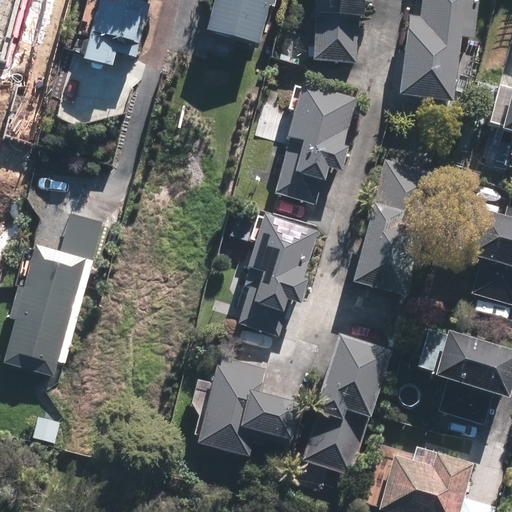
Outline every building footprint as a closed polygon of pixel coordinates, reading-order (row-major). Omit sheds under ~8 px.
[(38,0),(0,0),(0,55),(23,61),(38,0)] [(130,57),(145,3),(138,1),(137,0),(93,0),(78,59),(107,66),(111,52),(130,57)] [(208,0),(200,29),(254,45),(267,0),(208,0)] [(367,2),(366,0),(309,0),(309,11),(312,11),(308,58),(353,61),(358,1),(367,2)] [(472,38),(476,0),(419,0),(417,15),(406,14),(404,29),(401,29),(393,94),(449,101),(456,36),(472,38)] [(2,136),(17,80),(0,74),(0,163),(7,138),(2,136)] [(284,137),(269,192),(311,203),(321,166),(337,170),(344,144),(340,143),(352,97),(295,82),(280,136),(284,137)] [(511,86),(503,84),(490,130),(506,135),(498,165),(511,168),(511,86)] [(401,296),(436,173),(380,157),(346,281),(401,296)] [(511,208),(501,206),(498,216),(472,209),(459,257),(475,261),(466,293),(511,305),(511,208)] [(244,287),(232,323),(276,336),(287,300),(295,303),(302,278),(299,278),(313,230),(258,213),(242,266),(244,267),(238,285),(244,287)] [(10,319),(0,355),(0,362),(50,375),(93,221),(67,214),(57,250),(31,243),(20,285),(14,284),(5,317),(10,319)] [(502,398),(511,361),(511,350),(438,330),(425,377),(441,381),(433,411),(482,424),(490,394),(502,398)] [(313,412),(298,459),(346,474),(368,408),(367,408),(386,351),(332,334),(308,410),(313,412)] [(210,365),(190,443),(243,457),(250,431),(286,440),(295,403),(255,393),(261,367),(218,356),(215,366),(210,365)] [(460,495),(469,461),(432,452),(428,466),(386,454),(371,510),(379,511),(490,511),(493,504),(460,495)]
